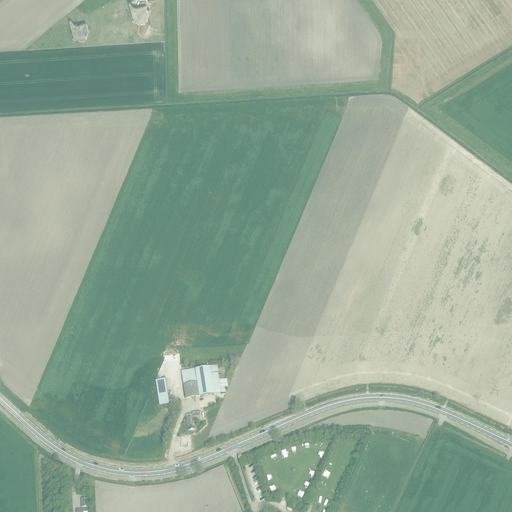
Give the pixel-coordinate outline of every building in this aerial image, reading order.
[(136,8),(133,7),(131,3),(130,2),(129,2),(129,3),(128,3),(128,4),(131,14),(132,17),(133,20),(131,22),(135,25),(137,23),(139,25),(140,25),(144,25),(145,24),(146,23),(148,15),(146,7),(146,6),(145,6),(144,6),(136,8)] [(76,25),(73,24),(71,20),(71,19),(70,19),(69,19),(69,20),(69,21),(71,31),(72,34),(74,37),(71,39),(75,42),(77,40),(79,42),(80,42),(81,42),(85,42),(85,41),(86,40),(88,32),(86,24),(86,23),(85,23),(85,22),(84,22),(76,25)] [(221,393),(220,389),(228,388),(226,379),(219,380),(217,366),(181,371),(183,385),(185,399),(221,393)] [(160,406),(169,405),(165,379),(156,381),(160,406)] [(192,414),(186,415),(187,419),(188,428),(188,431),(195,430),(195,427),(193,419),(200,418),(200,414),(192,415),(192,414)]
